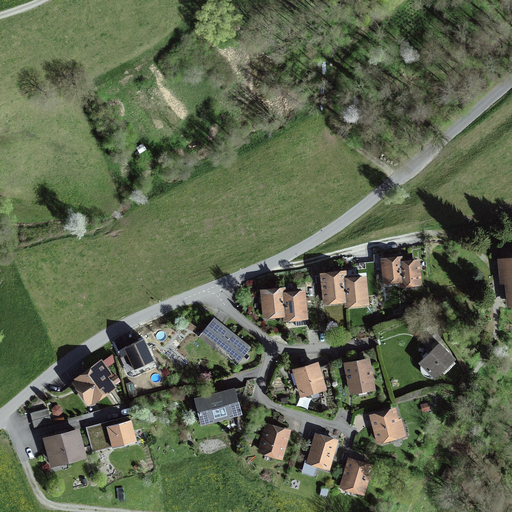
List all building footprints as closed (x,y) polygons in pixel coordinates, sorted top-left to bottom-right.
[(401,258),(384,259),(385,280),(402,279),(401,263),(401,258)] [(508,311),(511,310),(511,259),(497,261),(500,288),(506,288),(508,311)] [(418,263),(401,263),(402,279),(403,285),(419,284),(418,263)] [(346,300),(344,279),(344,273),(317,275),(320,302),(346,300)] [(344,279),(346,300),(347,306),(367,304),(365,278),(344,279)] [(284,314),(283,294),(282,288),(262,290),(264,316),(284,314)] [(283,294),(284,314),(285,319),(294,318),(295,326),(310,325),(307,292),(283,294)] [(215,319),(201,337),(238,367),(252,349),(215,319)] [(458,362),(441,344),(421,364),(438,382),(458,362)] [(371,359),(345,365),(349,382),(347,383),(350,399),(379,392),(371,359)] [(114,378),(102,361),(76,378),(78,382),(72,386),(89,410),(118,390),(111,380),(114,378)] [(329,393),(320,363),(293,371),(302,401),(329,393)] [(131,375),(125,377),(130,396),(136,395),(131,375)] [(203,428),(243,418),(236,390),(196,400),(203,428)] [(48,409),(33,412),(36,425),(51,422),(48,409)] [(398,409),(370,416),(379,448),(410,440),(404,420),(401,421),(398,409)] [(130,420),(107,426),(113,448),(137,441),(133,430),(145,427),(141,412),(129,416),(130,420)] [(258,456),(285,463),(293,432),(267,425),(258,456)] [(80,428),(40,439),(49,471),(89,460),(80,428)] [(307,467),(331,474),(341,440),(316,433),(307,467)] [(368,498),(376,467),(349,459),(341,491),(368,498)]
